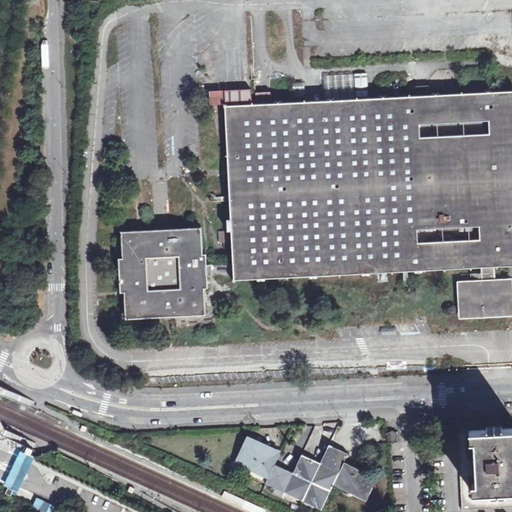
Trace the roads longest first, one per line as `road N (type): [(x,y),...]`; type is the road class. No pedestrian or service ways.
road 1 (residential): [(51,384),(59,363),(55,0)]
road 2 (residential): [(409,398),(169,410),(106,403),(51,384)]
road 3 (unknown): [(323,353),(313,330),(270,329),(213,281)]
